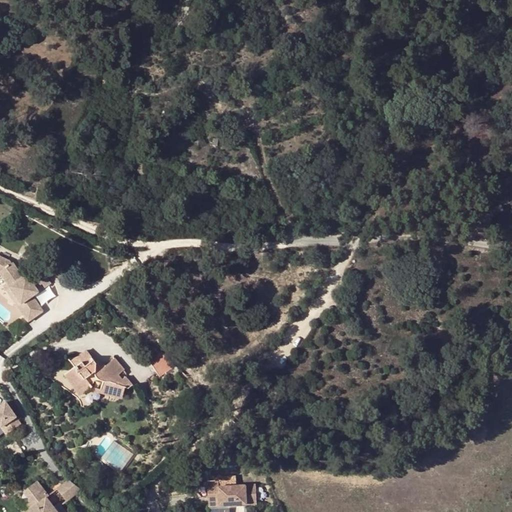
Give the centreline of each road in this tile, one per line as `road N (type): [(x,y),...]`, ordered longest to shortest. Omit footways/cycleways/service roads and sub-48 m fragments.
road 1 (unclassified): [(511,250),(394,235),(155,246),(39,204)]
road 2 (unknown): [(154,511),(146,488),(241,400),(301,324),(349,237)]
road 3 (unknown): [(0,367),(6,354),(151,257),(155,246)]
